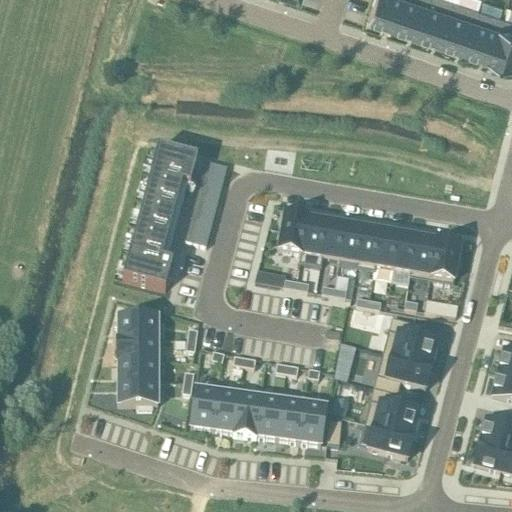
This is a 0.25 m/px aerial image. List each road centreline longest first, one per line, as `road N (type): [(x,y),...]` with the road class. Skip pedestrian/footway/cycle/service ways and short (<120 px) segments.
road 1 (residential): [(75,441),(208,488),(425,508)]
road 2 (residential): [(511,101),(201,0)]
road 3 (residential): [(425,508),(499,222)]
road 4 (residential): [(252,184),(499,222)]
